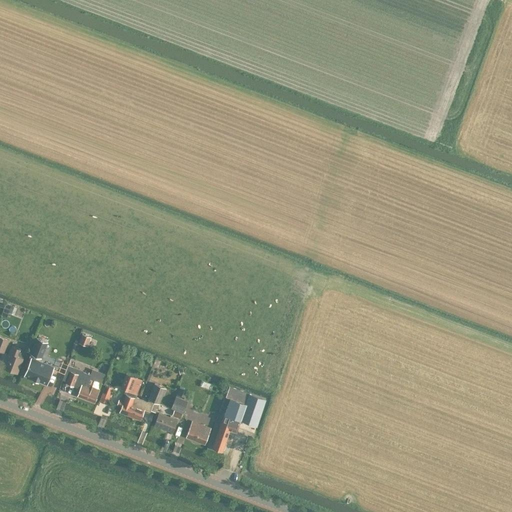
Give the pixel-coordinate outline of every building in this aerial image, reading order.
[(91,335),(83,332),(79,341),(87,345),(91,335)] [(9,351),(4,365),(17,370),(23,355),(19,354),(22,347),(12,343),(11,347),(6,345),(9,338),(0,335),(0,349),(4,351),(4,349),(9,351)] [(37,336),(30,355),(32,356),(25,373),(47,382),(53,365),(39,359),(47,340),(37,336)] [(67,380),(66,381),(80,386),(78,393),(95,400),(100,386),(101,381),(95,379),(93,384),(87,382),(91,373),(83,370),(84,369),(74,365),(68,364),(63,378),(67,380)] [(142,378),(127,372),(121,385),(126,387),(122,398),(120,397),(118,402),(122,404),(120,409),(133,414),(137,404),(132,403),(135,396),(137,395),(136,394),(142,378)] [(148,399),(137,395),(135,396),(132,403),(137,404),(133,414),(140,417),(144,408),(150,410),(150,408),(155,411),(166,386),(155,381),(148,399)] [(113,385),(105,382),(99,399),(107,402),(113,385)] [(229,385),(226,395),(230,396),(213,446),(223,449),(229,428),(236,431),(238,425),(254,431),(266,397),(229,385)] [(181,396),(184,388),(179,386),(172,406),(183,411),(188,399),(181,396)] [(174,408),(172,413),(181,417),(183,411),(174,408)] [(173,430),(178,418),(159,411),(154,423),(173,430)] [(204,442),(211,426),(192,419),(186,435),(204,442)]
